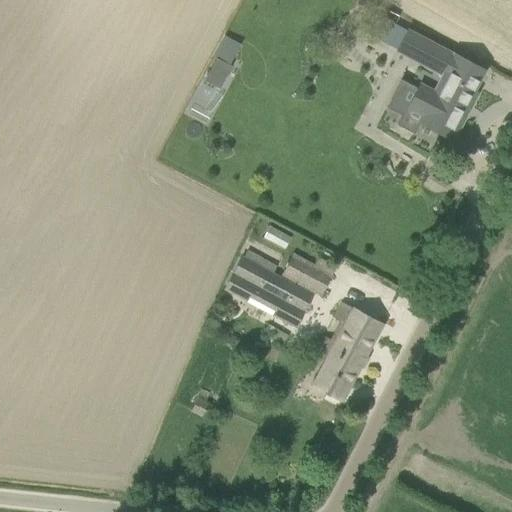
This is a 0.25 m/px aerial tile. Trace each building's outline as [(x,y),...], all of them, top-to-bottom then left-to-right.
[(420,122),(452,140),(464,116),(461,114),(473,91),(473,90),(484,70),(455,54),(454,56),(408,31),(397,51),(425,67),(443,77),(435,93),(420,85),(408,107),(424,115),(420,122)] [(205,80),(219,87),(230,65),(216,58),(205,80)] [(273,271),(244,257),(241,255),(223,290),(296,328),(314,293),(273,271)] [(330,276),(312,267),(293,256),(283,274),(321,294),(330,276)] [(341,401),(377,334),(382,324),(342,302),(334,318),(340,322),(331,340),(323,336),(314,354),(326,361),(313,386),(341,401)]
